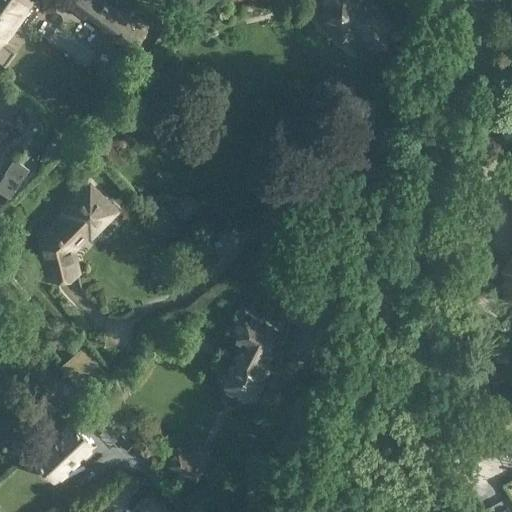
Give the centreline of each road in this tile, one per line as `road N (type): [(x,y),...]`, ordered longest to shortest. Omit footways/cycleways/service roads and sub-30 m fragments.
road 1 (track): [(314,511),(411,259),(450,127),(461,0)]
road 2 (track): [(411,259),(426,397)]
